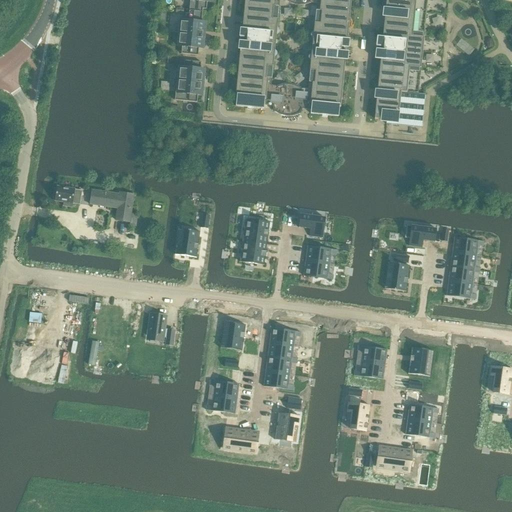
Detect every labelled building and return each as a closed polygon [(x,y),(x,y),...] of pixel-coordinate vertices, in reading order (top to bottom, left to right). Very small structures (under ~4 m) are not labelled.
[(186,0),(190,1),(189,14),(185,14),(184,21),(181,20),(178,47),(182,47),(181,54),(198,56),(199,49),(202,49),(205,23),(201,22),(203,9),(206,9),(207,2),(211,3),(210,0),(186,0)] [(241,44),(240,49),(239,55),(239,62),(235,97),(237,97),(236,106),(246,107),(247,107),(247,110),(251,110),(252,108),(254,108),(263,109),(264,105),(265,105),(272,105),(274,112),(281,115),(286,116),(288,117),(293,116),(300,114),(303,109),(310,110),(311,110),(311,114),(320,114),(322,115),(323,115),(323,117),(327,118),(327,115),(329,115),(338,116),(339,107),(341,107),(345,73),(345,67),(346,60),(346,54),(347,45),(348,40),(348,35),(349,29),(351,0),(244,0),(243,16),(243,23),(242,25),(242,29),(242,35),(240,35),(239,44),(241,44)] [(386,0),(382,38),(379,38),(378,43),(377,42),(376,53),(377,53),(377,58),(381,59),(375,119),(387,120),(386,124),(422,128),(425,94),(418,94),(427,0),(386,0)] [(487,39),(485,43),(487,49),(493,47),(490,38),(487,39)] [(460,40),(455,47),(469,57),(474,51),(460,40)] [(201,62),(184,61),(183,68),(180,67),(177,92),(176,92),(175,100),(197,103),(198,95),(202,96),(204,70),(200,69),(201,62)] [(169,84),(160,83),(160,91),(168,92),(169,84)] [(79,191),(57,187),(57,188),(56,188),(55,188),(54,189),(54,193),(54,194),(55,195),(54,201),(63,203),(63,206),(71,207),(72,204),(79,205),(80,196),(79,195),(79,191)] [(91,190),(89,204),(110,207),(117,208),(115,221),(129,223),(130,213),(133,195),(119,193),(119,194),(112,193),(91,190)] [(202,215),(200,228),(207,230),(209,216),(202,215)] [(299,220),(298,229),(309,230),(308,237),(322,239),(325,218),(300,215),(299,220)] [(243,231),(242,241),(266,244),(269,224),(269,223),(245,219),(243,231)] [(411,226),(408,247),(422,249),(423,242),(434,243),(436,229),(411,226)] [(174,254),(174,255),(196,258),(200,232),(178,229),(178,230),(182,231),(179,255),(174,254)] [(454,238),(452,253),(476,256),(478,246),(483,247),(484,242),(454,238)] [(242,241),(239,263),(264,266),(264,265),(263,265),(266,244),(242,241)] [(307,247),(305,262),(330,265),(331,255),(336,256),(337,251),(307,247)] [(452,253),(450,267),(480,271),(480,269),(475,268),(476,256),(452,253)] [(389,254),(388,261),(401,263),(402,256),(389,254)] [(305,262),(303,277),(333,281),(333,276),(328,275),(330,265),(305,262)] [(394,264),(390,290),(405,292),(409,266),(394,264)] [(450,267),(448,282),(473,285),(474,273),(479,274),(480,271),(450,267)] [(448,282),(446,296),(476,301),(476,296),(471,295),(473,285),(448,282)] [(101,316),(100,325),(101,325),(100,331),(115,333),(118,310),(103,308),(102,316),(101,316)] [(150,314),(147,336),(166,339),(165,346),(172,347),(175,331),(168,330),(163,329),(165,317),(166,317),(166,316),(150,314)] [(227,343),(227,349),(230,350),(229,350),(241,352),(245,326),(230,324),(227,343)] [(271,329),(269,344),(293,347),(295,337),(300,338),(301,333),(271,329)] [(119,332),(117,341),(125,343),(126,333),(119,332)] [(269,344),(267,358),(297,362),(297,360),(292,359),(293,347),(269,344)] [(357,346),(356,351),(361,352),(360,362),(385,366),(387,351),(357,346)] [(411,349),(407,375),(423,377),(426,351),(411,349)] [(267,358),(265,372),(290,376),(291,364),(296,365),(297,362),(267,358)] [(219,359),(218,367),(231,368),(232,361),(219,359)] [(354,371),(353,376),(383,380),(385,366),(360,362),(359,372),(354,371)] [(490,367),(489,376),(495,377),(493,394),(508,396),(511,370),(490,367)] [(265,372),(263,387),(293,391),(293,386),(288,386),(290,376),(265,372)] [(209,381),(208,386),(213,387),(212,397),(237,400),(239,385),(209,381)] [(408,382),(407,390),(420,392),(421,384),(417,383),(408,382)] [(349,389),(347,396),(361,398),(362,390),(349,389)] [(206,406),(205,411),(235,415),(237,400),(212,397),(211,407),(206,406)] [(287,402),(286,409),(300,411),(301,404),(294,403),(287,402)] [(348,404),(346,413),(353,414),(350,430),(365,432),(368,407),(348,404)] [(409,405),(407,420),(431,424),(433,414),(438,415),(439,410),(409,405)] [(493,407),(492,415),(505,417),(506,409),(493,407)] [(278,414),(275,440),(284,441),(289,442),(290,433),(291,433),(292,426),(298,426),(299,417),(278,414)] [(407,420),(405,435),(434,439),(435,434),(430,434),(431,424),(407,420)] [(226,430),(223,449),(255,453),(258,434),(226,430)] [(376,467),(408,472),(411,453),(379,448),(377,462),(376,467)] [(373,461),(373,456),(367,455),(365,468),(372,469),(372,466),(373,461)]
